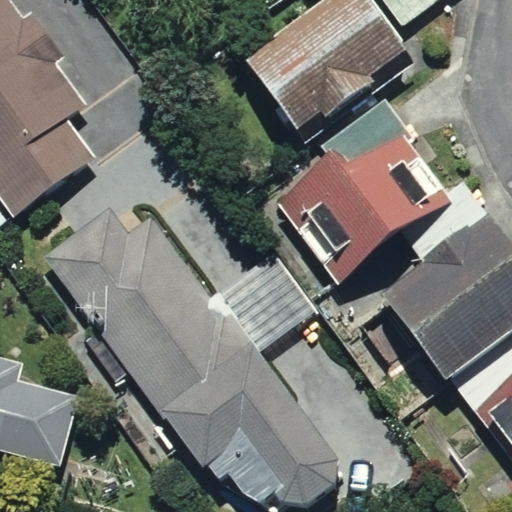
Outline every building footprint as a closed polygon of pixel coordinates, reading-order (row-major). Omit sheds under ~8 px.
[(0,0),(0,209),(79,154),(59,125),(79,111),(0,0)] [(368,0),(322,0),(243,59),(297,132),(322,113),(326,119),(374,83),(371,76),(406,50),(368,0)] [(384,0),(402,23),(432,0),(384,0)] [(334,158),(272,203),(336,289),(453,202),(410,145),(417,140),(387,99),(324,145),(334,158)] [(380,293),(443,376),(511,324),(511,242),(489,212),(380,293)] [(117,217),(44,271),(214,497),(219,493),(227,505),(238,497),(249,511),(343,511),(345,511),(350,483),(264,368),(324,323),(281,265),(217,313),(155,230),(137,243),(117,217)] [(511,465),(511,344),(454,386),(511,465)] [(0,463),(67,480),(85,410),(30,396),(35,376),(0,367),(0,463)]
